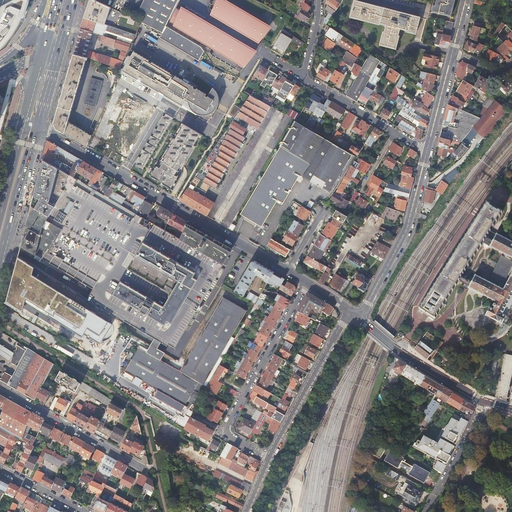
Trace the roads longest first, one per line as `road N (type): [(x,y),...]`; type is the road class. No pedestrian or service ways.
road 1 (residential): [(36,127),(287,270)]
road 2 (residential): [(268,458),(229,437),(227,422),(307,281)]
road 3 (residential): [(426,150),(406,229),(357,315)]
road 4 (residential): [(268,458),(342,324),(357,315)]
road 5 (residential): [(0,388),(144,469)]
road 6 (residential): [(357,315),(482,400)]
road 7 (residential): [(302,76),(426,150)]
road 8 (primary): [(0,257),(36,127)]
road 9 (residential): [(426,511),(482,400)]
